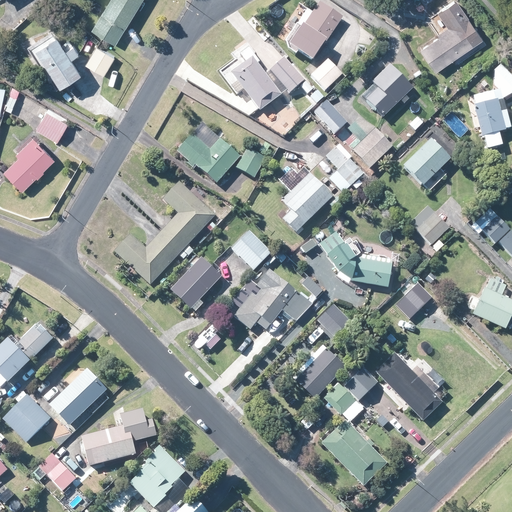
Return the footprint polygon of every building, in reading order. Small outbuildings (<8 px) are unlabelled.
[(144,0),(112,0),(95,28),(118,42),(129,25),(139,8),(144,0)] [(424,48),(439,70),(487,37),(461,0),(457,0),(441,12),(451,26),(441,32),(443,35),(424,48)] [(344,18),(345,17),(321,1),(320,3),(304,27),(305,27),(293,45),(301,50),(316,60),(317,59),(319,56),(328,43),(329,41),(344,18)] [(95,49),(102,39),(92,32),(86,41),(95,49)] [(78,43),(73,46),(71,48),(62,34),(41,47),(65,84),(66,85),(86,71),(83,67),(76,56),(79,54),(83,51),(78,43)] [(107,74),(117,56),(99,45),(90,59),(88,63),(104,73),(107,74)] [(286,58),(285,59),(268,74),(260,63),(261,62),(251,47),(242,54),(248,62),(234,73),(247,90),(259,107),(262,110),(290,89),(292,91),(306,79),(286,58)] [(341,71),(330,60),(329,59),(326,62),(324,64),(313,75),(328,90),(344,74),(341,71)] [(409,66),(414,75),(420,72),(414,63),(409,66)] [(409,82),(406,79),(392,65),(382,75),(374,82),(376,84),(364,96),(385,118),(400,103),(415,88),(409,82)] [(306,91),(309,94),(314,89),(307,81),(302,86),(306,91)] [(20,92),(21,90),(14,86),(10,94),(12,95),(7,109),(13,111),(19,94),(20,92)] [(500,100),(503,99),(500,90),(475,97),(477,105),(476,105),(479,120),(480,123),(484,137),(508,130),(504,115),(500,100)] [(309,98),(315,104),(321,98),(315,92),(309,98)] [(324,102),(310,114),(331,137),(344,125),(324,102)] [(70,123),(68,121),(49,110),(39,128),(42,130),(59,140),(65,131),(70,123)] [(221,137),(223,135),(224,133),(217,127),(221,122),(214,116),(207,124),(205,122),(197,131),(179,151),(182,154),(191,162),(190,164),(194,168),(195,168),(198,164),(215,180),(219,183),(242,157),(221,137)] [(411,125),(417,130),(424,122),(418,117),(411,125)] [(394,146),(377,128),(370,135),(357,122),(350,129),(355,134),(347,142),(372,168),(392,148),(396,152),(401,147),(397,143),(394,146)] [(26,189),(57,158),(35,137),(19,153),(22,155),(7,170),(26,189)] [(448,163),(452,158),(432,139),(429,142),(406,166),(426,186),(442,170),(448,163)] [(279,147),(274,144),(269,153),(274,156),(279,147)] [(354,185),(357,188),(359,190),(365,184),(360,179),(366,174),(352,159),(350,160),(338,147),(334,150),(327,156),(340,170),(332,177),(331,178),(339,187),(345,194),(354,185)] [(266,158),(263,156),(249,148),(238,167),(255,177),(266,158)] [(334,196),(333,194),(311,173),(311,174),(302,182),(284,200),(294,210),(291,213),(285,219),(298,232),(304,226),(328,202),(334,196)] [(201,200),(192,192),(181,182),(165,199),(180,213),(163,231),(189,255),(190,255),(195,250),(189,245),(217,215),(201,200)] [(336,196),(328,204),(335,211),(343,203),(336,196)] [(433,245),(451,228),(435,213),(418,230),(428,240),(433,245)] [(485,230),(497,243),(511,229),(499,216),(494,221),(488,227),(485,230)] [(185,259),(189,255),(163,231),(148,248),(144,245),(132,234),(116,251),(127,261),(135,269),(152,285),(180,254),(185,259)] [(511,253),(511,231),(501,242),(511,253)] [(234,248),(256,269),(272,253),(251,232),(234,248)] [(345,243),(339,234),(337,232),(321,244),(342,272),(355,282),(365,283),(390,287),(393,262),(358,257),(363,254),(355,242),(350,246),(347,242),(345,243)] [(316,247),(310,239),(298,249),(303,256),(316,247)] [(438,252),(445,245),(440,240),(434,246),(433,247),(436,250),(438,252)] [(431,255),(435,251),(430,245),(425,250),(431,255)] [(279,257),(283,261),(284,262),(287,258),(279,251),(270,261),(273,264),(279,257)] [(223,277),(224,276),(212,265),(204,257),(176,287),(173,290),(194,309),(223,277)] [(286,262),(284,262),(282,262),(281,262),(280,263),(279,264),(278,265),(277,266),(276,267),(276,268),(276,269),(276,271),(276,272),(277,273),(277,274),(278,275),(279,276),(281,277),(282,277),(283,277),(284,277),(286,277),(287,277),(288,276),(289,275),(290,274),(291,273),(291,272),(291,270),(291,269),(291,268),(291,267),(290,265),(289,264),(288,263),(287,263),(286,262)] [(423,274),(433,283),(437,277),(427,269),(423,274)] [(311,302),(307,298),(271,270),(259,285),(263,289),(258,296),(255,293),(236,316),(251,328),(252,329),(258,322),(267,328),(268,329),(284,310),(294,318),(300,322),(314,304),(311,302)] [(406,297),(421,312),(434,298),(420,283),(406,297)] [(365,288),(346,286),(345,296),(364,298),(365,288)] [(508,329),(511,319),(511,298),(487,288),(482,298),(475,314),(508,329)] [(339,340),(355,324),(335,304),(319,321),(320,321),(339,340)] [(30,364),(39,355),(42,352),(56,338),(44,326),(39,330),(36,327),(23,340),(18,345),(12,339),(0,351),(0,370),(12,382),(30,364)] [(392,349),(395,346),(395,343),(392,340),(388,340),(386,343),(386,347),(389,349),(392,349)] [(348,367),(345,364),(329,349),(298,381),(317,399),(348,367)] [(361,369),(371,357),(367,353),(356,364),(361,369)] [(419,366),(418,367),(414,371),(397,353),(378,372),(384,378),(411,405),(425,421),(444,403),(435,393),(440,388),(419,366)] [(379,382),(372,374),(366,368),(347,387),(360,401),(365,396),(377,385),(379,382)] [(52,405),(72,426),(110,389),(90,369),(52,405)] [(365,409),(345,388),(341,383),(339,386),(326,398),(329,401),(338,410),(343,415),(344,414),(352,422),(355,418),(365,409)] [(27,442),(52,417),(30,395),(21,403),(14,409),(10,414),(5,418),(27,442)] [(155,419),(152,420),(148,421),(145,408),(123,414),(126,425),(102,432),(100,432),(85,436),(92,466),(111,460),(139,453),(136,442),(160,435),(155,419)] [(389,463),(373,447),(348,420),(325,442),(324,443),(366,486),(389,463)] [(169,511),(192,490),(185,483),(180,478),(187,472),(161,445),(156,450),(158,451),(148,461),(150,462),(143,469),(144,470),(132,482),(151,502),(160,511),(161,511),(169,511)] [(410,460),(400,449),(393,456),(403,467),(410,460)] [(64,490),(77,478),(54,454),(42,466),(64,490)] [(0,477),(9,470),(0,459),(0,477)] [(42,478),(43,478),(47,474),(41,468),(37,472),(42,478)] [(6,503),(15,495),(10,489),(8,491),(1,498),(2,499),(6,503)] [(118,511),(130,501),(121,491),(105,505),(111,511),(118,511)] [(209,511),(197,499),(195,497),(179,511),(209,511)]
